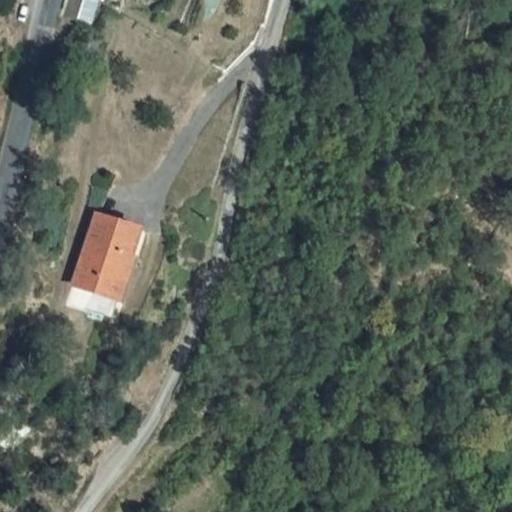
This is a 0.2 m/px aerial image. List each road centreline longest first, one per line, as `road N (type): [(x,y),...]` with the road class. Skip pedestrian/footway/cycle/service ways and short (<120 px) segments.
road 1 (unclassified): [(89,511),(152,432),(220,278),(252,103),(285,0)]
road 2 (tertiary): [(50,0),(0,219)]
